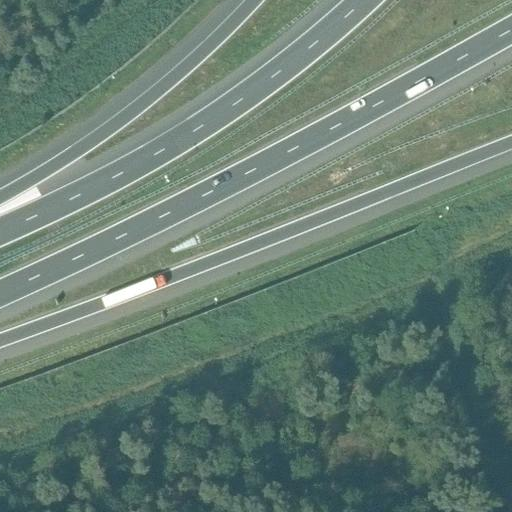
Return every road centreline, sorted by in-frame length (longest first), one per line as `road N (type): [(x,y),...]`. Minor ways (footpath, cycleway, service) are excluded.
road 1 (motorway): [(0,291),(143,226),(511,29)]
road 2 (motorway): [(0,340),(511,145)]
road 3 (motorway): [(364,0),(181,139),(0,231)]
road 4 (motorway): [(253,0),(176,76),(0,199)]
